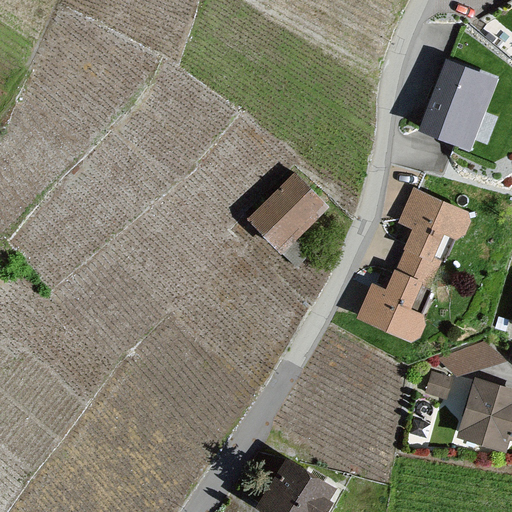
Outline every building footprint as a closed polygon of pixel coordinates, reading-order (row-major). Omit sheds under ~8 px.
[(451,59),(424,128),(475,154),(500,79),(451,59)] [(297,175),(252,220),(282,250),(331,204),(297,175)] [(471,206),(413,181),(397,214),(411,223),(389,283),(373,277),(359,313),(415,337),(423,330),(429,317),(427,307),(415,302),(426,278),(435,282),(440,266),(438,263),(442,257),(433,254),(445,225),(457,232),(465,231),(472,215),(471,206)] [(443,343),(452,369),(498,355),(490,329),(443,343)] [(449,374),(431,369),(424,391),(443,396),(449,374)] [(511,383),(471,372),(456,423),(458,431),(501,444),(503,433),(511,435),(511,383)] [(282,451),(253,499),(274,511),(313,511),(332,482),(282,451)]
